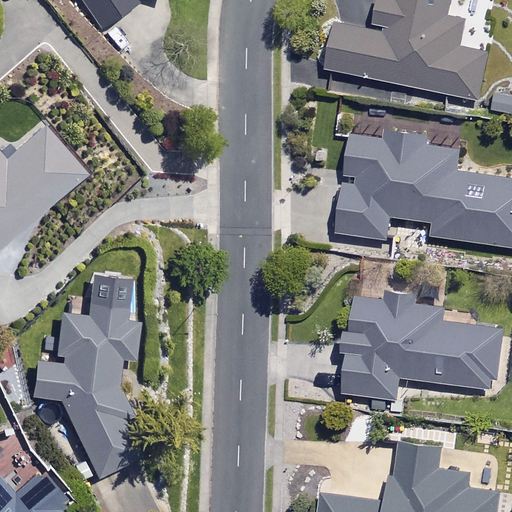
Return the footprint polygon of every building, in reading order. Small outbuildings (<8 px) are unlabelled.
[(80,0),(101,27),(133,5),(135,0),(80,0)] [(387,24),(385,31),(337,21),(328,67),(481,99),(491,52),(461,46),(467,19),(448,15),(451,0),(379,0),(375,22),(387,24)] [(0,245),(84,170),(42,124),(6,157),(0,150),(0,245)] [(354,129),(347,171),(356,173),(355,182),(346,180),(338,230),(389,239),(393,215),(434,222),(432,233),(511,246),(511,176),(458,168),(462,142),(391,131),(390,135),(354,129)] [(390,284),(388,295),(356,291),(343,391),(398,398),(401,376),(495,388),(503,328),(443,320),(445,303),(421,299),(422,288),(390,284)] [(116,363),(134,364),(136,315),(124,315),(125,304),(89,303),(88,314),(61,313),(60,363),(36,362),(35,396),(59,397),(99,478),(145,456),(115,395),(116,363)] [(442,444),(401,439),(393,501),(323,491),(319,511),(496,511),(500,490),(469,486),(471,472),(439,467),(442,444)] [(39,463),(11,487),(0,475),(0,511),(63,511),(61,509),(72,500),(39,463)]
